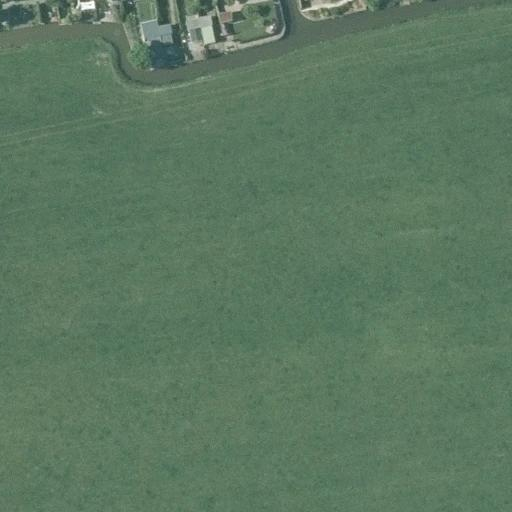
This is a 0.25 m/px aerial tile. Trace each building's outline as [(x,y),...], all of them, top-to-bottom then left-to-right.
[(221,28),(232,26),(230,17),(219,19),(221,28)] [(214,46),(211,31),(210,21),(199,23),(202,44),(203,49),(214,46)] [(191,47),(202,44),(199,23),(186,27),(188,35),(191,47)] [(157,25),(140,29),(144,45),(151,43),(154,58),(164,55),(160,41),(158,32),(157,25)] [(170,29),(158,32),(160,41),(172,39),(170,29)]
